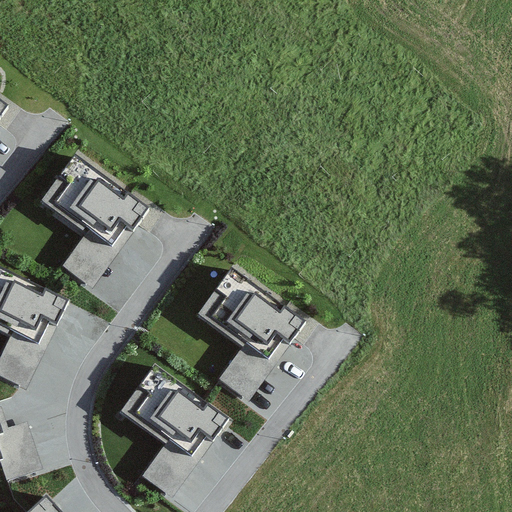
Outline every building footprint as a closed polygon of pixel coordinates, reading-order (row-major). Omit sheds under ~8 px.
[(0,126),(10,114),(0,106),(0,126)] [(91,286),(152,196),(76,145),(41,196),(88,228),(62,266),(91,286)] [(0,370),(28,388),(67,293),(0,260),(0,327),(7,331),(0,349),(0,370)] [(252,404),(303,332),(230,280),(198,324),(240,353),(220,381),(252,404)] [(227,431),(155,378),(124,420),(166,451),(141,484),(172,506),(227,431)] [(0,412),(0,464),(3,464),(7,477),(44,465),(29,418),(4,426),(0,412)] [(64,511),(44,491),(20,511),(64,511)]
